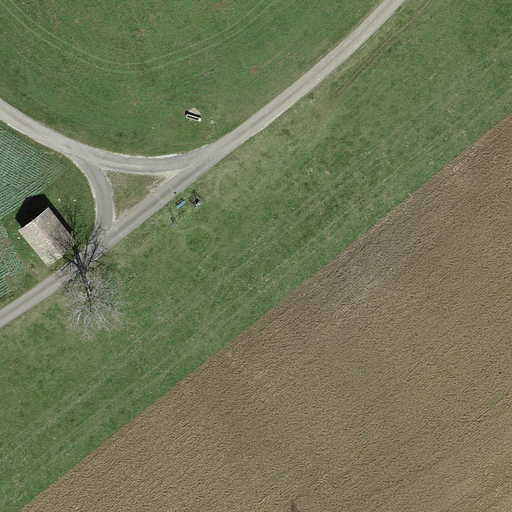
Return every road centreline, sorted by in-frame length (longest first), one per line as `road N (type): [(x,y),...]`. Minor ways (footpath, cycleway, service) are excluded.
road 1 (unclassified): [(394,0),(219,150)]
road 2 (unclassified): [(102,245),(219,150)]
road 3 (unclassified): [(219,150),(87,156)]
road 4 (unclassified): [(102,245),(0,317)]
